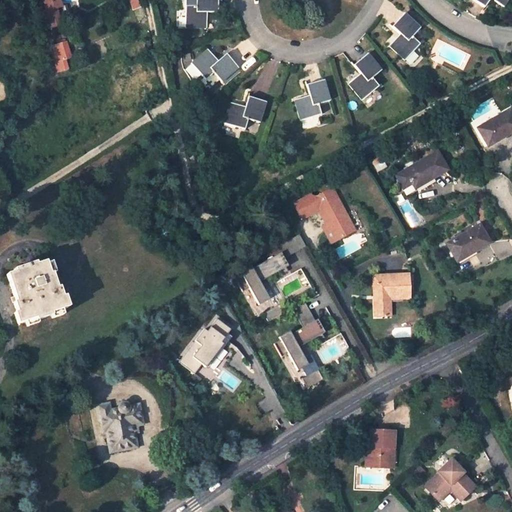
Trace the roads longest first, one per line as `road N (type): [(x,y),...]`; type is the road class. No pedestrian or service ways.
road 1 (tertiary): [(173,511),(440,355)]
road 2 (residential): [(244,0),(258,40),(278,54),(341,44),(375,0)]
road 3 (unknown): [(378,391),(302,261)]
road 4 (residential): [(440,355),(511,483)]
